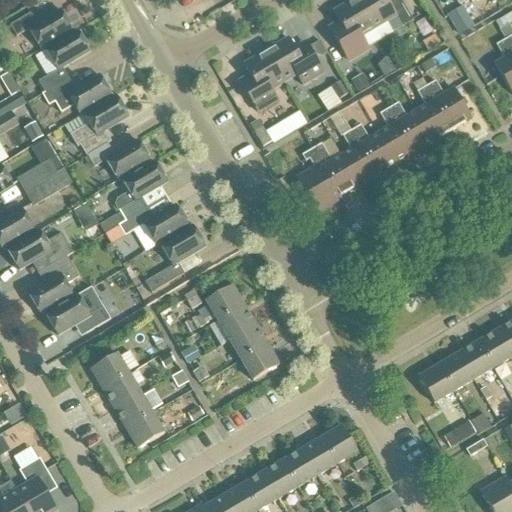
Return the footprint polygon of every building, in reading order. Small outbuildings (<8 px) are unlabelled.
[(384,0),(357,0),(355,1),(374,32),(396,19),(402,29),(413,23),(399,0),(394,0),(387,4),(384,0)] [(374,32),(355,1),(333,15),(339,25),(328,31),(332,37),(347,62),(349,65),(369,53),(367,50),(361,40),(374,32)] [(448,19),(459,38),(474,29),(462,10),(448,19)] [(73,34),(61,13),(37,27),(31,16),(10,28),(16,39),(28,32),(41,53),(44,50),(45,51),(73,34)] [(62,70),(90,54),(78,34),(74,36),(73,34),(45,51),(57,73),(38,84),(45,96),(69,82),(62,70)] [(434,38),(422,45),(427,53),(439,46),(434,38)] [(288,41),(266,54),(284,85),(297,78),(303,88),(323,76),(308,51),(298,57),(288,41)] [(511,97),(511,54),(505,42),(496,48),(504,62),(494,67),(511,98),(511,97)] [(271,93),(284,85),(266,54),(244,67),(250,78),(239,84),(257,115),(278,103),(271,93)] [(421,68),(425,76),(435,70),(431,62),(421,68)] [(0,80),(5,90),(14,85),(8,75),(0,80)] [(357,95),(369,88),(362,77),(350,83),(357,95)] [(69,82),(45,96),(42,97),(48,108),(54,105),(60,115),(73,108),(79,118),(83,116),(83,117),(112,100),(99,78),(75,92),(69,82)] [(338,102),(347,96),(339,84),(330,90),(338,102)] [(435,84),(426,89),(452,133),(471,122),(454,92),(444,97),(435,84)] [(313,97),(323,113),(336,105),(327,89),(313,97)] [(452,133),(426,89),(417,95),(425,108),(416,114),(433,144),(452,133)] [(0,105),(0,121),(26,107),(18,95),(0,105)] [(112,100),(83,117),(89,126),(69,138),(76,150),(80,148),(86,159),(87,158),(108,146),(111,144),(105,134),(128,120),(116,99),(113,101),(112,100)] [(433,144),(416,114),(406,120),(398,106),(389,111),(415,155),(433,144)] [(415,155),(389,111),(379,117),(388,130),(378,136),(396,166),(415,155)] [(0,138),(18,128),(11,116),(0,122),(0,138)] [(258,123),(249,128),(262,150),(271,145),(258,123)] [(42,138),(35,125),(24,131),(32,144),(42,138)] [(396,166),(378,136),(369,142),(361,128),(351,133),(377,177),(396,166)] [(377,177),(351,133),(342,139),(350,153),(341,158),(359,188),(377,177)] [(118,183),(150,164),(138,143),(114,157),(108,146),(87,158),(94,170),(106,163),(118,183)] [(359,188),(341,158),(331,164),(321,146),(311,152),(320,167),(331,185),(341,202),(343,206),(344,205),(341,199),(359,188)] [(331,185),(320,167),(311,152),(302,158),(305,164),(309,162),(314,170),(296,181),(307,199),(331,185)] [(25,195),(57,177),(49,164),(18,182),(25,195)] [(118,213),(125,224),(146,211),(140,201),(167,185),(154,164),(121,184),(128,195),(116,201),(114,208),(117,214),(118,213)] [(0,167),(0,195),(12,188),(0,168),(0,167)] [(64,173),(25,195),(33,208),(71,186),(64,173)] [(341,202),(331,185),(307,199),(317,217),(341,202)] [(91,215),(86,206),(73,214),(78,222),(91,215)] [(119,228),(125,238),(133,234),(145,254),(159,246),(188,229),(176,208),(173,210),(152,222),(146,211),(125,224),(119,228)] [(35,234),(22,212),(0,225),(0,248),(2,252),(5,250),(6,251),(35,234)] [(176,266),(157,278),(145,285),(151,296),(184,276),(178,266),(205,250),(192,229),(164,246),(176,266)] [(35,234),(6,251),(19,273),(42,259),(49,270),(66,259),(73,255),(61,236),(46,245),(39,233),(35,235),(35,234)] [(73,299),(66,287),(78,280),(66,259),(49,270),(38,276),(44,287),(28,297),(40,317),(44,315),(44,316),(73,299)] [(73,299),(44,316),(58,338),(79,325),(86,336),(110,322),(91,290),(74,300),(73,299)] [(208,305),(219,325),(246,310),(234,290),(208,305)] [(191,312),(202,306),(193,292),(183,299),(191,312)] [(166,329),(184,319),(179,309),(161,319),(166,329)] [(257,329),(246,310),(219,325),(231,345),(257,329)] [(511,325),(498,334),(511,357),(511,325)] [(172,338),(180,334),(175,327),(168,331),(172,338)] [(269,349),(257,329),(231,345),(243,365),(269,349)] [(511,361),(511,357),(498,334),(479,346),(494,372),(511,361)] [(156,357),(164,352),(158,342),(150,347),(156,357)] [(494,372),(479,346),(459,357),(475,384),(494,372)] [(281,369),(269,349),(243,365),(254,385),(281,369)] [(186,366),(197,360),(191,350),(180,356),(186,366)] [(119,358),(93,373),(105,393),(130,377),(128,374),(138,368),(129,354),(120,360),(119,358)] [(164,371),(174,364),(168,356),(158,363),(164,371)] [(475,384),(459,357),(440,369),(456,395),(475,384)] [(199,385),(209,380),(203,369),(193,375),(199,385)] [(456,395),(440,369),(419,381),(435,407),(456,395)] [(172,380),(178,391),(188,385),(182,374),(172,380)] [(142,397),(130,377),(105,393),(116,412),(142,397)] [(206,396),(212,392),(210,387),(203,391),(206,396)] [(501,387),(490,394),(499,411),(511,404),(501,387)] [(154,417),(142,397),(116,412),(128,432),(154,417)] [(192,424),(203,417),(198,410),(187,417),(192,424)] [(165,437),(154,417),(128,432),(140,452),(165,437)] [(483,417),(470,424),(478,437),(490,430),(483,417)] [(511,447),(511,445),(511,427),(503,433),(511,447)] [(342,429),(322,441),(338,467),(357,455),(342,429)] [(464,442),(458,431),(442,440),(449,451),(464,442)] [(0,457),(9,452),(1,439),(0,439),(0,457)] [(338,467),(322,441),(303,452),(318,478),(338,467)] [(483,444),(466,454),(470,460),(486,450),(483,444)] [(318,478),(303,452),(283,464),(299,490),(318,478)] [(55,511),(47,497),(57,491),(39,461),(19,473),(27,487),(17,493),(27,511),(55,511)] [(299,490),(283,464),(264,475),(279,502),(299,490)] [(262,511),(279,502),(264,475),(244,487),(259,511),(262,511)] [(495,511),(511,501),(511,490),(511,488),(507,481),(482,496),(492,511),(495,511)] [(27,511),(17,493),(11,483),(0,489),(0,511),(27,511)] [(259,511),(244,487),(225,499),(232,511),(259,511)] [(232,511),(225,499),(205,510),(206,511),(232,511)] [(348,504),(352,511),(360,507),(355,499),(348,504)] [(511,511),(511,501),(495,511),(511,511)]
